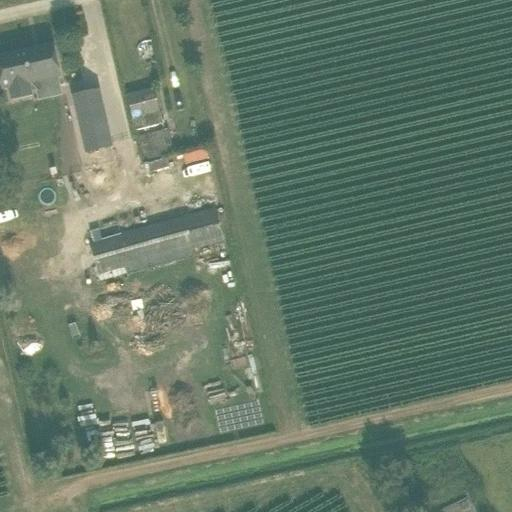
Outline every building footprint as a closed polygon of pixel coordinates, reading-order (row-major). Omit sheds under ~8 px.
[(140,46),(141,51),(146,56),(154,55),(152,44),(140,46)] [(29,84),(60,77),(53,45),(0,57),(0,86),(1,90),(8,89),(11,101),(32,96),(29,84)] [(152,89),(126,95),(136,132),(162,125),(152,89)] [(73,95),(80,125),(106,120),(99,90),(73,95)] [(112,150),(106,120),(80,125),(86,156),(112,150)] [(168,130),(136,138),(143,164),(174,156),(168,130)] [(215,209),(88,244),(98,277),(224,241),(215,209)] [(474,511),(470,498),(441,507),(442,511),(474,511)]
